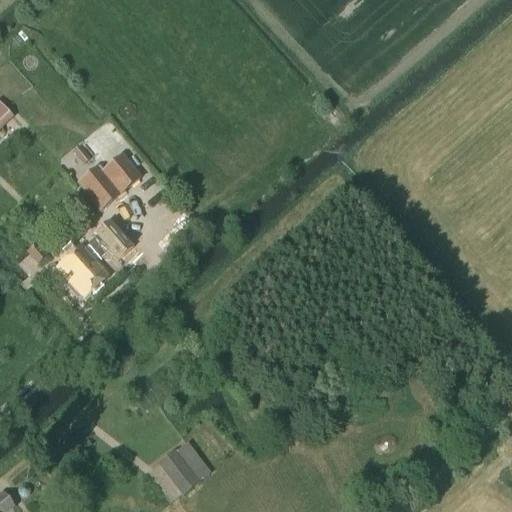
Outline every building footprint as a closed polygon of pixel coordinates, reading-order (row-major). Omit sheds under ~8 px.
[(0,131),(16,118),(0,99),(0,131)] [(80,148),(72,154),(83,167),(91,161),(80,148)] [(97,169),(76,186),(100,215),(142,181),(123,157),(101,174),(97,169)] [(36,267),(46,258),(36,246),(25,254),(36,267)] [(83,301),(109,278),(81,246),(55,270),(83,301)] [(75,461),(89,450),(88,449),(90,447),(80,434),(38,468),(46,475),(54,469),(57,473),(74,460),(75,461)] [(182,498),(199,486),(198,485),(213,473),(190,443),(158,467),(182,498)] [(11,511),(14,511),(1,495),(0,496),(0,511),(11,511)]
